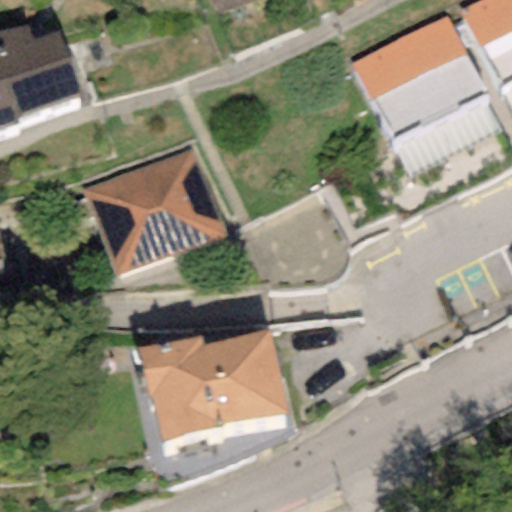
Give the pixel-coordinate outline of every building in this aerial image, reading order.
[(207,0),(213,16),(261,0),(207,0)] [(511,84),(511,0),(490,0),(463,15),(503,89),(511,84)] [(486,90),(446,17),(354,68),(395,141),(486,90)] [(27,27),(0,33),(0,128),(19,125),(15,119),(80,93),(57,33),(31,39),(27,27)] [(191,151),(83,193),(85,197),(116,278),(224,237),(191,151)] [(198,338),(137,352),(148,397),(151,396),(162,443),(288,413),(268,329),(200,346),(198,338)]
